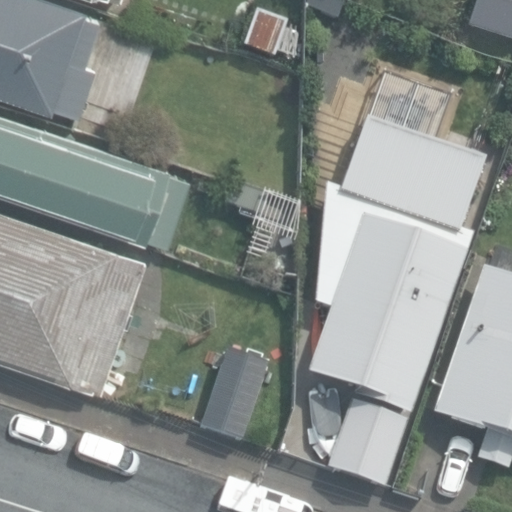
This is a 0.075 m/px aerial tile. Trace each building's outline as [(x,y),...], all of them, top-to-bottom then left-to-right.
[(52,104),(80,113),(96,66),(85,63),(100,20),(83,14),(84,9),(56,0),(0,0),(0,93),(48,110),(52,104)] [(511,0),(474,0),(466,30),(511,43),(511,0)] [(253,12),(242,45),(285,59),(295,25),(253,12)] [(396,68),(458,88),(469,53),(407,34),(396,68)] [(465,112),(409,90),(386,147),(441,170),(465,112)] [(0,193),(166,245),(188,173),(161,164),(163,158),(0,106),(0,193)] [(355,401),(408,419),(466,249),(444,241),(453,217),(428,208),(433,193),(381,175),(368,215),(363,213),(308,375),(358,392),(355,401)] [(0,358),(91,389),(92,385),(100,388),(144,257),(143,256),(0,208),(0,358)] [(511,278),(482,268),(429,415),(486,435),(487,431),(511,440),(511,278)] [(200,427),(241,441),(268,364),(227,349),(200,427)] [(335,475),(378,488),(399,422),(356,408),(335,475)]
